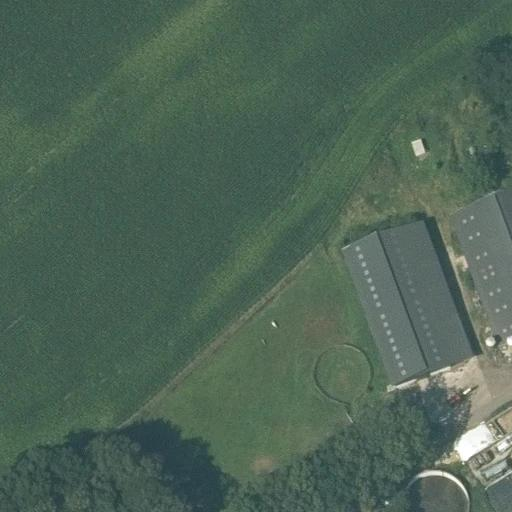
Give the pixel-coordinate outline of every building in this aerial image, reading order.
[(511,197),(476,211),(511,308),(511,197)] [(511,346),(511,308),(476,211),(452,219),(501,350),(511,346)] [(471,361),(423,226),(344,253),(391,389),(471,361)] [(511,407),(496,416),(511,446),(481,462),(493,486),(511,475),(511,407)] [(442,474),(435,473),(429,474),(423,475),(420,477),(416,479),(412,482),(409,486),(406,490),(403,495),(402,499),(401,503),(401,508),(401,511),(469,511),(470,510),(470,507),(470,504),(469,499),(468,496),(466,492),(464,489),(461,485),(459,483),(456,480),(453,478),(449,476),(446,475),(442,474)]
